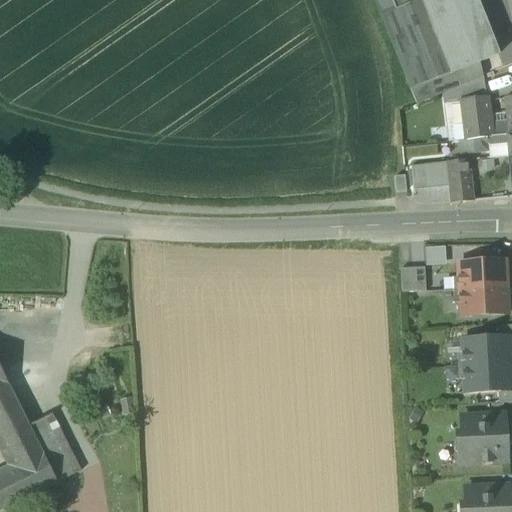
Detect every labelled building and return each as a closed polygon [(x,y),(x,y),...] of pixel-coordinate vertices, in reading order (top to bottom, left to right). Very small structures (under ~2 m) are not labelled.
[(482,71),(479,64),(451,75),(422,0),(373,0),(410,90),(416,106),(438,96),(442,95),(455,89),(460,87),(484,77),(482,71)] [(422,0),(451,75),(479,64),(497,56),(475,0),(422,0)] [(460,87),(461,100),(486,97),(484,77),(460,87)] [(442,102),(461,100),(460,87),(455,89),(442,95),(442,102)] [(511,98),(503,100),(506,124),(508,138),(511,137),(511,98)] [(505,138),(508,138),(506,124),(490,125),(487,100),(461,103),(466,142),(473,141),(486,140),(505,138)] [(447,144),(462,142),(466,142),(461,103),(443,105),(447,144)] [(505,138),(486,140),(487,147),(506,145),(505,138)] [(486,140),(473,141),(474,154),(488,153),(487,147),(486,140)] [(463,155),(474,154),(473,141),(466,142),(462,142),(463,155)] [(487,147),(488,153),(488,160),(508,158),(506,145),(487,147)] [(449,188),(450,205),(473,202),(473,200),(469,164),(469,162),(446,164),(449,188)] [(446,164),(423,166),(425,190),(449,188),(446,164)] [(413,192),(425,190),(423,166),(411,167),(413,192)] [(444,249),(424,250),(425,267),(445,266),(444,249)] [(453,279),(454,292),(506,289),(505,263),(458,265),(458,279),(453,279)] [(424,269),(412,270),(414,294),(426,293),(424,269)] [(402,294),(414,294),(412,270),(400,270),(402,294)] [(507,315),(506,289),(454,292),(454,304),(460,304),(461,318),(507,315)] [(509,339),(509,340),(511,339),(511,326),(499,328),(499,340),(509,339)] [(511,391),(510,365),(509,340),(509,339),(499,340),(462,342),(462,355),(457,355),(458,368),(458,381),(464,380),(464,394),(498,392),(511,392),(511,391)] [(0,389),(9,387),(0,367),(0,389)] [(0,389),(0,415),(19,407),(9,387),(0,389)] [(498,392),(499,404),(511,403),(511,390),(511,391),(511,392),(498,392)] [(120,405),(123,418),(135,415),(132,402),(120,405)] [(0,415),(0,438),(2,442),(29,428),(19,407),(0,415)] [(454,448),(455,466),(507,464),(506,450),(511,445),(506,441),(505,416),(461,418),(462,448),(454,448)] [(16,470),(0,478),(0,483),(11,506),(79,472),(51,417),(29,428),(2,442),(11,459),(16,470)] [(0,464),(0,478),(16,470),(11,459),(0,464)] [(0,483),(0,511),(11,506),(0,483)] [(509,511),(508,488),(464,490),(465,511),(509,511)]
